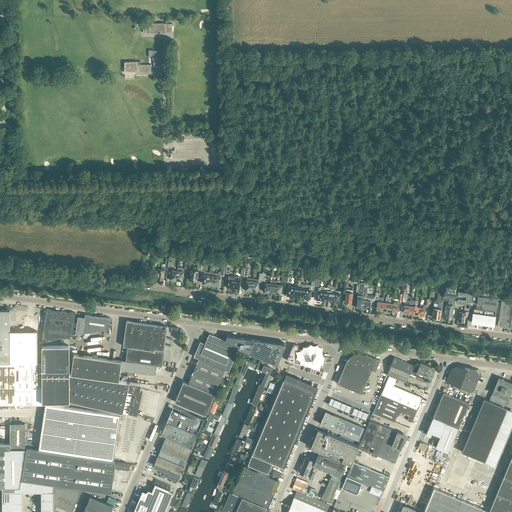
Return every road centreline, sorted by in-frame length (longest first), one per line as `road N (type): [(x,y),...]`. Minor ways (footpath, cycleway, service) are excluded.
road 1 (residential): [(511,338),(0,267)]
road 2 (track): [(511,233),(241,221),(236,183)]
road 3 (unclassified): [(199,324),(0,295)]
road 4 (unknown): [(511,426),(491,474),(454,458),(488,364)]
road 5 (unclassified): [(274,511),(344,344)]
road 6 (unclassified): [(383,511),(444,359)]
road 7 (track): [(163,187),(0,187)]
road 8 (unclassified): [(139,469),(199,324)]
road 9 (track): [(3,152),(1,0)]
road 10 (unclassified): [(292,337),(246,464)]
